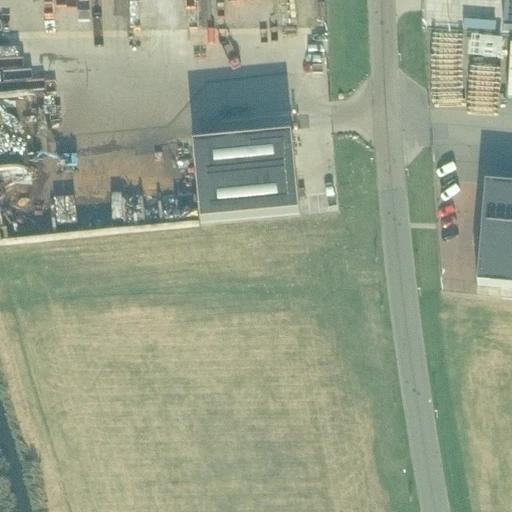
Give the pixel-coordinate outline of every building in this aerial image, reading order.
[(460,93),(484,94),(486,33),(462,32),(460,93)] [(446,35),(447,52),(457,51),(456,34),(446,35)] [(511,77),(511,34),(490,34),(489,77),(511,77)] [(293,139),(194,148),(201,228),(301,219),(293,139)] [(511,186),(487,184),(478,286),(511,288),(511,186)]
